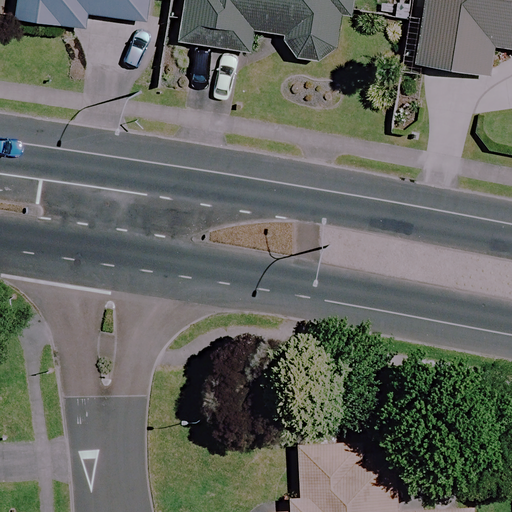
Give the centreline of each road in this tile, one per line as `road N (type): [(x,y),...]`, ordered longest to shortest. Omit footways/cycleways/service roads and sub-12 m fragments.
road 1 (secondary): [(511,320),(110,250)]
road 2 (secondary): [(124,171),(511,244)]
road 3 (residential): [(116,511),(98,388),(110,250)]
road 4 (secondary): [(0,154),(124,171)]
